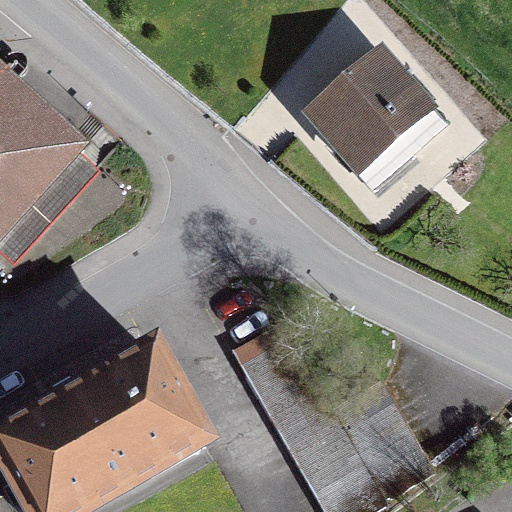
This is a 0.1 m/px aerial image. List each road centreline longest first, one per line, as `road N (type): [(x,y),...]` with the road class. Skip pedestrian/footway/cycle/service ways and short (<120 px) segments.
road 1 (residential): [(511,355),(200,201)]
road 2 (residential): [(200,201),(0,31)]
road 3 (residential): [(0,322),(200,201)]
